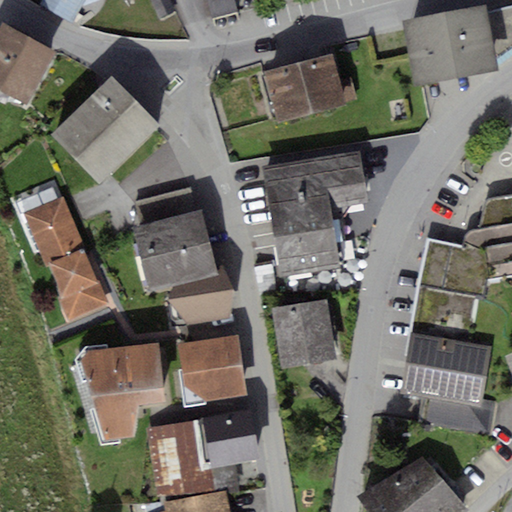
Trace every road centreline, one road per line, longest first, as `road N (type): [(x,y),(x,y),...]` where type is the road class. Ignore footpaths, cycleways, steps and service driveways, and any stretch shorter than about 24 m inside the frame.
road 1 (tertiary): [(511,89),(431,159),(399,213),(376,298),(340,511)]
road 2 (residential): [(282,511),(240,273),(200,136)]
road 3 (tertiary): [(194,59),(458,0)]
road 4 (tertiary): [(0,0),(116,55)]
